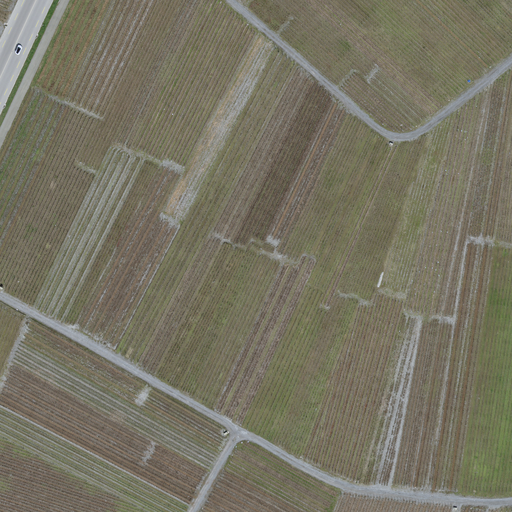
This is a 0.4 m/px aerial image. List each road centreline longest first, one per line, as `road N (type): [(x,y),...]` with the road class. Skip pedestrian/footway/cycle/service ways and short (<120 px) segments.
road 1 (track): [(194,511),(239,434),(0,296)]
road 2 (track): [(230,0),(391,136),(412,133),(511,56)]
road 3 (track): [(239,434),(340,487),(487,505),(511,501)]
road 4 (track): [(64,0),(0,142)]
